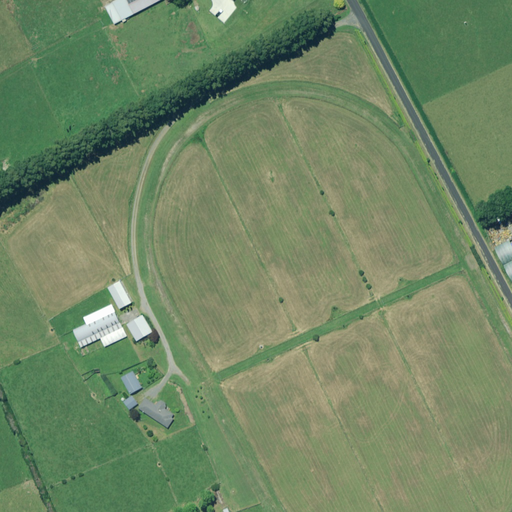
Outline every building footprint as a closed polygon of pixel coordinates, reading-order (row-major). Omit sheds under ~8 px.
[(162,0),(119,0),(107,7),(116,24),(162,0)] [(511,240),(496,248),(511,278),(511,240)] [(134,303),(123,282),(110,288),(121,309),(134,303)] [(80,341),(121,321),(114,306),(86,319),(89,324),(75,330),(80,341)] [(154,332),(145,315),(129,325),(138,341),(154,332)] [(121,321),(80,341),(83,348),(102,339),(106,347),(128,337),(121,321)] [(144,388),(135,372),(123,378),(132,395),(144,388)] [(140,404),(133,396),(125,402),(131,410),(140,404)] [(158,406),(148,399),(141,409),(169,428),(177,416),(159,404),(158,406)]
